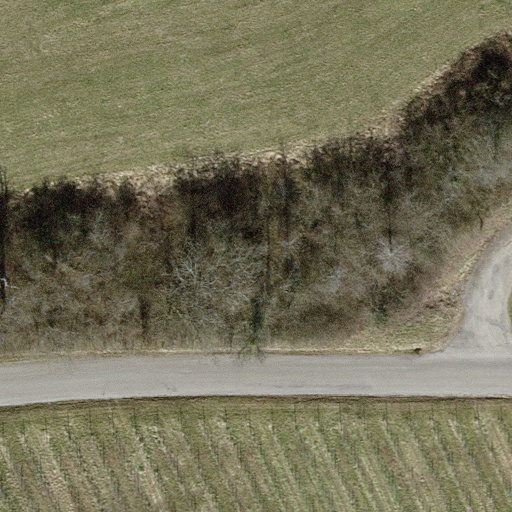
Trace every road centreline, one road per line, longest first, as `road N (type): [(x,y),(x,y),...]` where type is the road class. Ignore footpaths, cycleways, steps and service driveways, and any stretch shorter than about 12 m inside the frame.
road 1 (unclassified): [(511,386),(0,401)]
road 2 (track): [(511,272),(495,291),(478,387)]
